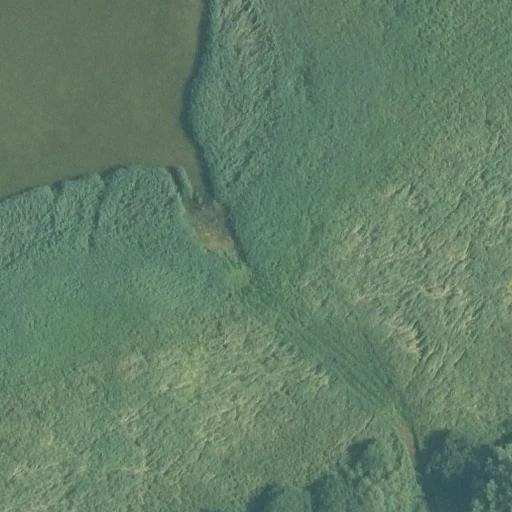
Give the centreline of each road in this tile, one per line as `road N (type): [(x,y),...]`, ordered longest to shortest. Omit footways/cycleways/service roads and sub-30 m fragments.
road 1 (track): [(428,511),(416,451),(219,272),(184,207)]
road 2 (track): [(90,221),(85,262),(112,361),(123,511)]
